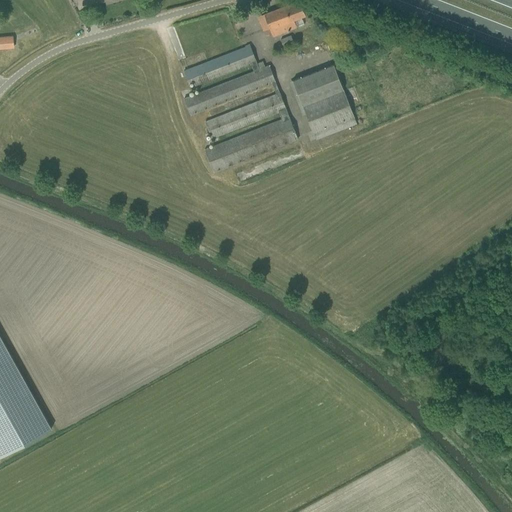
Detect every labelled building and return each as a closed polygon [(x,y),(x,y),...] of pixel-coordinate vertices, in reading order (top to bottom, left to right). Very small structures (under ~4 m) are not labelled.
[(272,34),(273,36),(304,25),(301,17),(305,15),(300,0),(258,16),(263,31),(264,30),(266,36),(272,34)] [(290,35),(280,40),(282,46),(293,42),(290,35)] [(13,37),(0,38),(0,48),(14,47),(13,37)] [(245,47),(184,71),(188,81),(192,80),(192,79),(195,86),(250,64),(251,64),(254,72),(253,72),(184,98),(190,115),(271,83),(272,83),(276,94),(275,95),(205,122),(212,138),(278,112),(279,112),(282,120),(281,120),(205,149),(213,172),(297,139),(289,117),(288,117),(285,109),(286,109),(279,93),(275,82),(269,65),(259,69),(256,62),(249,44),(245,46),(245,47)] [(292,80),(312,134),(354,117),(333,64),(292,80)] [(0,337),(0,456),(40,435),(51,429),(0,337)]
